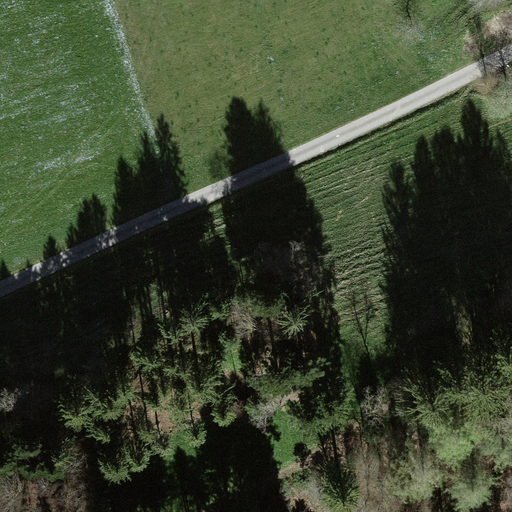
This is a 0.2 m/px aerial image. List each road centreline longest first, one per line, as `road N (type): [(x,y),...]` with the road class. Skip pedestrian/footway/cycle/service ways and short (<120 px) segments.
road 1 (unclassified): [(511,57),(0,298)]
road 2 (track): [(511,317),(219,511)]
